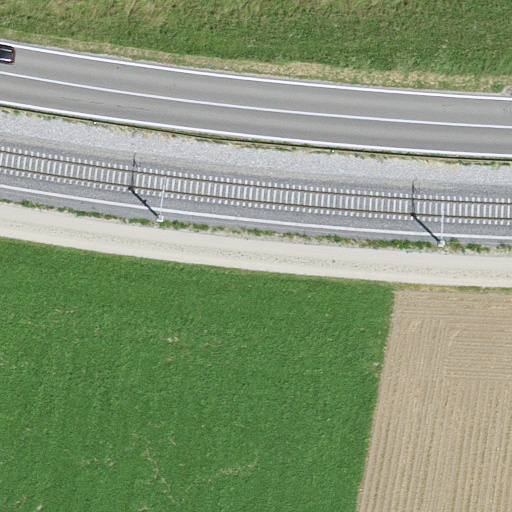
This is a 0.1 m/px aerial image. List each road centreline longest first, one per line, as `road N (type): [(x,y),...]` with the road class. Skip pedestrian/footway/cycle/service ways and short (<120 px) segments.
road 1 (track): [(0,229),(140,257),(511,278)]
road 2 (secondary): [(511,117),(122,87),(0,65)]
